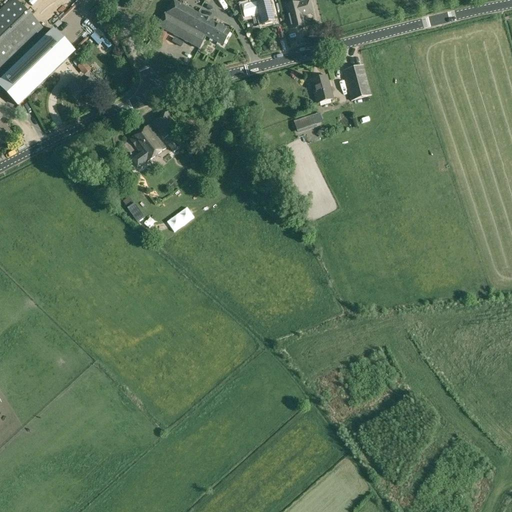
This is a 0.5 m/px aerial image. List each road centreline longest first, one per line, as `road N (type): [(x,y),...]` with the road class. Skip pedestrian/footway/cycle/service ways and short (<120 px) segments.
road 1 (tertiary): [(155,95),(511,3)]
road 2 (tertiary): [(0,167),(155,95)]
